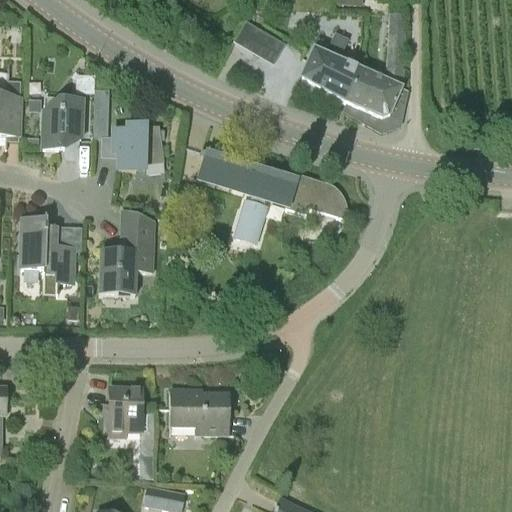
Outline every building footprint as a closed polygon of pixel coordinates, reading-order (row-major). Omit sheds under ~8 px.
[(362,10),(362,0),(334,0),(333,8),(362,10)] [(360,74),(346,107),(382,122),(389,119),(401,90),(405,18),(405,15),(390,15),(387,64),(384,73),(382,84),(360,74)] [(244,24),(233,46),(253,57),(265,36),(244,24)] [(346,107),(360,74),(338,65),(347,43),(334,37),(325,59),(314,54),(301,83),(346,107)] [(75,97),(93,98),(93,93),(93,80),(74,80),(75,97)] [(0,98),(0,140),(5,140),(5,145),(19,145),(19,139),(21,139),(23,102),(20,102),(21,84),(7,84),(7,100),(0,98)] [(107,94),(93,93),(93,98),(92,143),(100,143),(107,143),(107,141),(107,94)] [(80,144),(82,104),(60,104),(60,116),(45,116),(45,114),(44,114),(42,153),(64,154),(65,142),(79,142),(79,144),(80,144)] [(113,135),(113,141),(113,157),(119,157),(118,175),(145,175),(145,168),(164,166),(162,144),(166,144),(167,134),(162,133),(161,130),(127,129),(127,135),(113,135)] [(24,142),(23,151),(37,152),(38,142),(24,142)] [(231,165),(230,166),(224,187),(253,196),(250,206),(244,204),(237,227),(260,234),(267,211),(262,209),(265,199),(287,206),(285,212),(306,219),(308,212),(346,224),(347,214),(345,205),(341,197),(334,191),(326,186),(268,169),(252,159),(251,160),(253,161),(250,170),(231,165)] [(190,220),(198,196),(177,188),(174,215),(190,220)] [(153,225),(127,216),(126,256),(100,255),(99,300),(135,301),(135,277),(152,277),(153,225)] [(44,226),(23,225),(21,273),(42,274),(42,281),(43,281),(44,277),(56,278),(56,300),(57,300),(57,287),(71,288),(73,253),(54,252),(54,230),(53,230),(53,236),(47,236),(47,232),(45,232),(45,221),(44,221),(44,226)] [(78,325),(79,311),(67,310),(66,324),(78,325)] [(135,381),(135,394),(111,394),(111,440),(140,440),(140,456),(143,460),(156,460),(156,415),(144,416),(144,381),(135,381)] [(232,441),(232,399),(205,398),(205,394),(172,394),(172,440),(173,440),(173,433),(205,433),(205,440),(232,441)] [(180,511),(183,496),(144,489),(141,509),(159,511),(180,511)] [(301,511),(280,502),(275,511),(301,511)]
